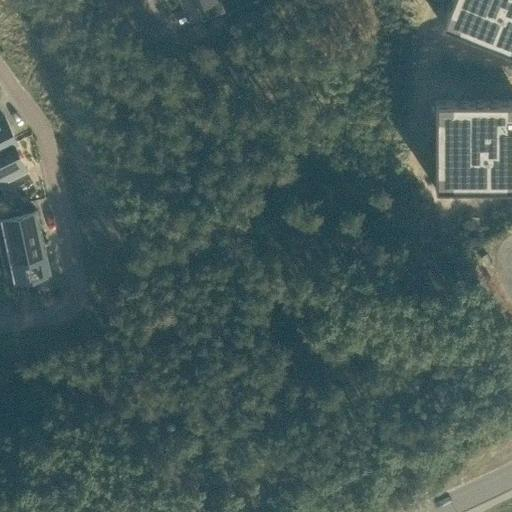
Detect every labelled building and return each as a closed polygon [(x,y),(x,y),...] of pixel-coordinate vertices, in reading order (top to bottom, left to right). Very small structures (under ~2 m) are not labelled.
[(182,0),(187,10),(212,0),(182,0)] [(511,0),(452,0),(442,26),(511,54),(511,0)] [(511,102),(436,102),(436,190),(511,189),(511,102)] [(0,118),(0,150),(13,144),(16,142),(4,117),(0,118)] [(0,197),(4,196),(0,187),(0,182),(26,169),(13,144),(0,150),(0,197)] [(0,236),(4,235),(14,280),(49,273),(35,210),(22,213),(21,208),(0,212),(0,216),(0,218),(0,217),(0,236)]
